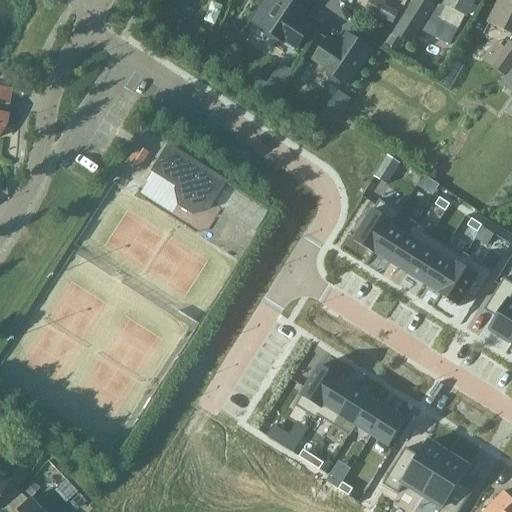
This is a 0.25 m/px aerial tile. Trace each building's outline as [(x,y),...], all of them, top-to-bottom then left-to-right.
[(262,0),(247,23),(258,30),(258,32),(261,38),(264,41),(270,46),(274,47),(279,45),(282,48),(283,46),(294,53),(309,31),(298,24),(304,15),(281,0),(262,0)] [(392,26),(398,14),(370,0),(364,12),(392,26)] [(449,46),(458,29),(465,16),(467,17),(475,0),(446,0),(444,5),(433,7),(421,0),(414,0),(387,44),(398,51),(404,41),(411,45),(420,31),(449,46)] [(511,36),(511,0),(505,0),(502,7),(498,5),(488,25),(511,36)] [(223,6),(211,1),(203,21),(214,26),(223,6)] [(241,32),(226,23),(219,34),(234,44),(241,32)] [(388,33),(377,27),(367,42),(378,49),(388,33)] [(346,89),(370,53),(345,37),(337,49),(326,42),(312,64),(323,72),(322,73),(325,76),(326,80),(328,83),(335,88),(338,89),(346,89)] [(505,77),(511,67),(511,46),(509,44),(492,67),(504,76),(505,77)] [(436,92),(390,62),(363,104),(383,117),(380,120),(407,138),(429,105),(429,104),(436,92)] [(511,67),(505,77),(504,76),(498,84),(511,95),(511,103),(504,114),(511,119),(511,67)] [(256,77),(249,89),(270,103),(278,92),(256,77)] [(0,128),(3,124),(5,115),(0,113),(0,104),(7,104),(9,91),(7,90),(8,82),(0,80),(0,128)] [(148,153),(135,145),(124,163),(137,171),(148,153)] [(167,147),(152,170),(177,186),(175,189),(178,204),(190,212),(205,208),(222,181),(167,147)] [(399,164),(387,157),(374,177),(386,185),(399,164)] [(421,178),(416,186),(426,193),(431,185),(421,178)] [(439,198),(435,205),(445,212),(450,205),(439,198)] [(359,232),(353,241),(375,254),(392,227),(400,214),(379,201),(367,219),(363,216),(354,229),(359,232)] [(471,219),(467,226),(477,233),(482,226),(471,219)] [(406,236),(389,263),(406,274),(429,237),(412,226),(406,236)] [(392,227),(375,254),(389,263),(406,236),(392,227)] [(485,246),(492,236),(481,229),(475,239),(485,246)] [(429,237),(406,274),(423,284),(446,247),(429,237)] [(446,247),(423,284),(437,294),(461,257),(446,247)] [(437,294),(458,307),(466,296),(475,301),(493,273),(463,254),(461,257),(437,294)] [(511,284),(503,279),(483,310),(496,319),(489,330),(511,344),(511,343),(511,302),(509,301),(511,296),(511,284)] [(320,366),(294,406),(314,419),(340,379),(320,366)] [(340,379),(314,419),(315,420),(317,417),(333,426),(356,389),(341,380),(341,379),(340,379)] [(356,389),(333,426),(349,437),(372,399),(356,389)] [(372,399),(349,437),(350,437),(356,427),(372,437),(388,410),(372,399)] [(388,410),(372,437),(389,447),(406,420),(388,410)] [(405,449),(383,485),(397,494),(404,484),(423,496),(448,455),(428,443),(419,457),(405,449)] [(303,450),(299,457),(319,470),(323,464),(303,450)] [(448,455),(423,496),(442,508),(438,511),(459,511),(473,491),(459,483),(468,468),(448,455)] [(0,476),(0,511),(12,511),(27,499),(7,483),(8,482),(0,476)] [(38,488),(30,481),(22,491),(30,498),(38,488)] [(342,483),(338,490),(348,497),(353,490),(342,483)] [(511,511),(511,499),(504,492),(483,511),(511,511)] [(85,502),(77,494),(68,503),(75,511),(85,502)] [(12,511),(40,511),(28,498),(27,499),(12,511)]
